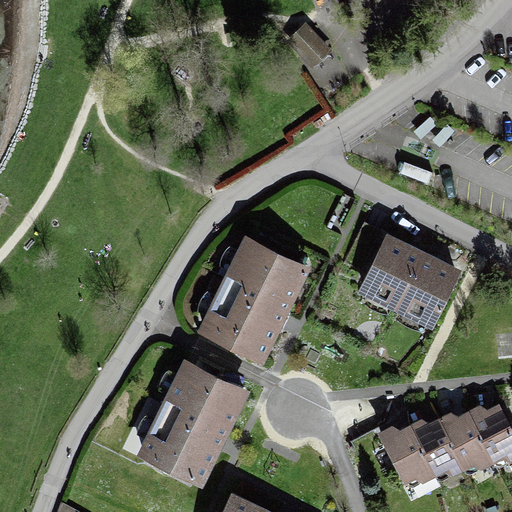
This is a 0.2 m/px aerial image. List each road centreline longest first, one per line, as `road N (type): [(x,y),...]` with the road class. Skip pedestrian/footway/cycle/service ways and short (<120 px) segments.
road 1 (residential): [(49,511),(73,447),(227,208),(313,158)]
road 2 (track): [(126,0),(96,100),(39,219),(0,269)]
road 3 (residential): [(313,158),(498,25),(511,0)]
road 4 (residential): [(313,158),(511,257)]
road 5 (track): [(96,100),(151,162),(227,208)]
